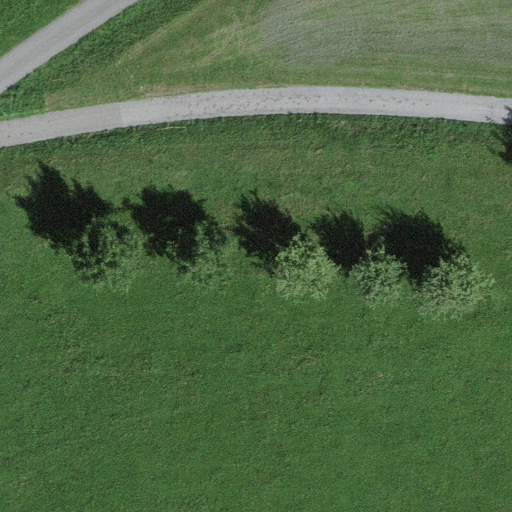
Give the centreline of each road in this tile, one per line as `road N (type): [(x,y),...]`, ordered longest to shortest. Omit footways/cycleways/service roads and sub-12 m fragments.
road 1 (unclassified): [(0,142),(157,111),(307,102),(511,116)]
road 2 (unclassified): [(0,105),(152,0)]
